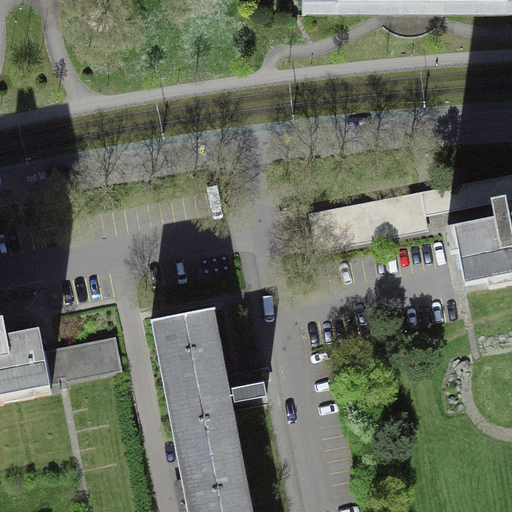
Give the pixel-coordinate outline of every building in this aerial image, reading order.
[(511,0),(302,0),(302,16),(511,15),(511,0)] [(421,192),(308,214),(313,239),(426,217),(421,192)] [(495,222),(454,230),(464,286),(511,276),(511,218),(509,219),(505,202),(491,205),(495,222)] [(215,309),(151,321),(151,323),(152,323),(188,511),(246,511),(226,404),(266,397),(264,383),(223,391),(208,312),(215,311),(215,309)] [(0,395),(49,387),(38,330),(6,336),(3,319),(0,319),(0,395)] [(64,348),(70,380),(122,370),(116,338),(64,348)]
